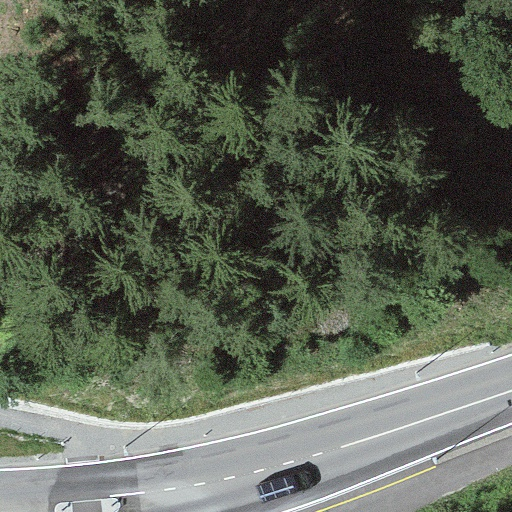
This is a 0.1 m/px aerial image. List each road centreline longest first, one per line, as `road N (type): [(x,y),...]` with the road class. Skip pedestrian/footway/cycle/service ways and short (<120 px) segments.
road 1 (secondary): [(511,390),(211,485),(137,502),(20,511)]
road 2 (track): [(266,0),(264,16),(107,222),(0,243)]
